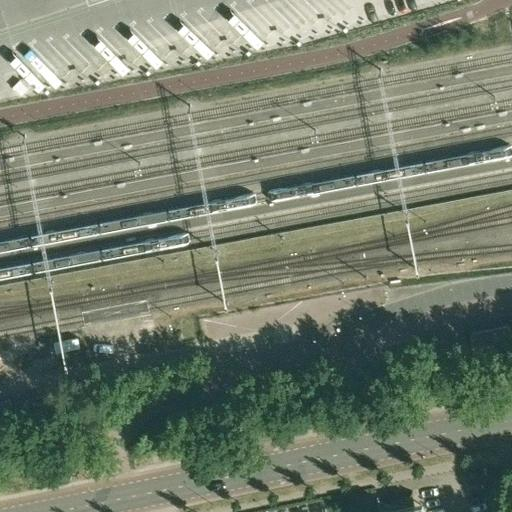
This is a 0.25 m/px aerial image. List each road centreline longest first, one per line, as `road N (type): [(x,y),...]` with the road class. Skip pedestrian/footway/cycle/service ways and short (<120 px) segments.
road 1 (secondary): [(120,499),(511,420)]
road 2 (unclassified): [(120,499),(114,459),(137,417),(230,378),(334,355)]
